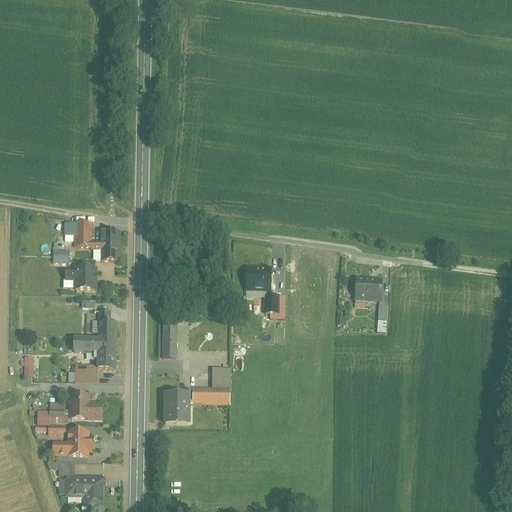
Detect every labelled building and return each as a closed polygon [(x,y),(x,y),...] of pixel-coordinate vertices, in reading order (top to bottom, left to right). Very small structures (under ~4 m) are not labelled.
[(119,266),(119,236),(102,236),(102,245),(92,245),(92,228),(75,228),(65,228),(65,239),(75,240),(75,251),(91,251),(91,253),(102,253),(102,266),(119,266)] [(54,256),(53,268),(69,268),(70,256),(54,256)] [(96,274),(76,274),(76,276),(67,276),(67,286),(75,286),(75,295),(96,295),(96,274)] [(260,275),(247,275),(246,296),(266,296),(270,296),(271,296),(271,275),(260,274),(260,275)] [(381,283),(370,283),(370,282),(356,281),(355,302),(356,302),(356,300),(368,301),(368,302),(379,303),(377,335),(386,335),(388,295),(381,294),(382,283),(381,283)] [(285,324),(285,301),(270,301),(270,296),(266,296),(265,319),(270,319),(270,324),(285,324)] [(115,374),(116,327),(110,327),(110,317),(99,317),(99,345),(83,345),(83,342),(75,342),(74,357),(98,358),(97,374),(115,374)] [(177,322),(164,322),(163,364),(176,364),(177,322)] [(230,410),(230,374),(212,374),(212,395),(193,395),(193,401),(166,401),(166,419),(165,419),(165,430),(189,430),(189,429),(186,429),(186,412),(193,412),(193,409),(230,410)] [(75,388),(97,388),(98,376),(75,376),(75,388)] [(50,417),(38,417),(37,430),(50,430),(50,428),(72,428),(72,423),(88,424),(101,424),(101,409),(89,409),(89,402),(71,401),(71,415),(50,415),(50,417)] [(65,440),(66,432),(36,431),(36,436),(49,437),(49,440),(65,440)] [(88,444),(88,438),(69,437),(69,449),(54,449),(54,460),(68,460),(68,461),(88,461),(88,455),(91,455),(91,444),(88,444)] [(75,481),(75,467),(59,467),(59,481),(75,481)] [(102,511),(103,484),(67,484),(67,501),(68,501),(68,499),(84,499),(83,511),(102,511)]
